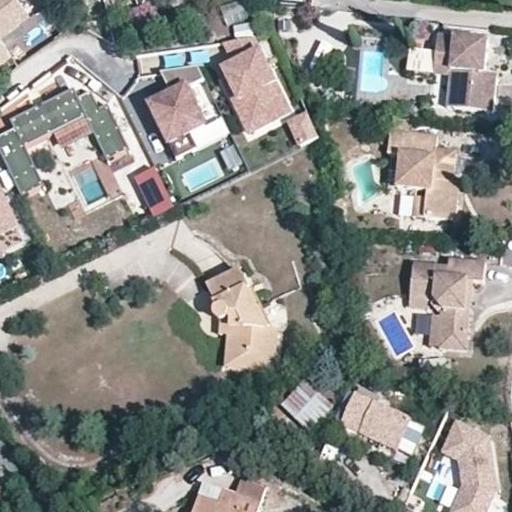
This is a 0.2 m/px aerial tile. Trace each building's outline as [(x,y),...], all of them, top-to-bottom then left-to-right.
[(0,0),(0,53),(8,48),(0,37),(0,26),(25,7),(19,0),(0,0)] [(0,28),(11,44),(27,34),(16,17),(0,27),(0,28)] [(440,31),(438,54),(453,56),(453,65),(460,66),(455,102),(494,106),(498,70),(485,69),(489,37),(440,31)] [(254,45),(225,50),(236,71),(220,79),(229,97),(234,95),(239,106),(235,108),(247,133),(256,136),(290,118),(254,45)] [(408,73),(434,74),(435,51),(409,50),(408,73)] [(453,56),(438,54),(437,68),(451,70),(448,101),(455,102),(460,66),(453,65),(453,56)] [(151,112),(178,165),(199,155),(191,140),(206,133),(196,113),(200,111),(191,93),(205,86),(198,73),(162,79),(170,96),(173,101),(158,109),(151,112)] [(0,143),(24,193),(39,186),(20,147),(87,116),(107,156),(129,146),(109,104),(99,108),(93,96),(78,103),(72,91),(13,119),(12,130),(0,136),(0,143)] [(229,97),(235,108),(239,106),(234,95),(229,97)] [(155,103),(158,109),(173,101),(170,96),(155,103)] [(379,118),(380,110),(342,106),(340,113),(379,118)] [(299,150),(317,141),(306,119),(288,127),(299,150)] [(396,182),(413,184),(426,185),(423,213),(454,215),(458,178),(451,177),(455,147),(434,144),(436,132),(389,126),(387,148),(399,150),(396,182)] [(136,179),(156,218),(175,209),(155,169),(136,179)] [(426,185),(413,184),(410,212),(423,213),(426,185)] [(332,200),(333,202),(341,199),(339,191),(331,192),(332,200)] [(0,236),(16,229),(0,195),(0,236)] [(413,299),(431,302),(438,302),(443,312),(443,319),(440,351),(468,354),(477,284),(489,286),(491,266),(453,262),(452,270),(417,266),(413,299)] [(245,291),(249,289),(239,270),(207,287),(219,312),(218,313),(216,317),(216,320),(217,323),(219,324),(222,326),(229,325),(230,329),(230,337),(228,352),(276,357),(279,328),(274,328),(263,327),(245,291)] [(253,288),(249,289),(245,291),(263,327),(274,328),(253,288)] [(381,303),(377,291),(367,296),(371,307),(381,303)] [(430,309),(431,302),(413,299),(412,308),(430,309)] [(440,351),(443,319),(435,318),(433,338),(432,350),(440,351)] [(229,325),(222,326),(221,336),(230,337),(230,329),(229,325)] [(274,372),(276,357),(228,352),(226,367),(274,372)] [(332,409),(305,383),(282,407),(309,433),(332,409)] [(423,429),(355,397),(342,425),(396,451),(397,448),(411,455),(423,429)] [(444,452),(462,461),(465,487),(453,511),(488,511),(498,491),(490,440),(457,425),(444,452)] [(259,511),(266,490),(243,482),(239,495),(226,491),(222,502),(202,495),(196,511),(259,511)] [(206,484),(202,495),(222,502),(226,491),(206,484)]
